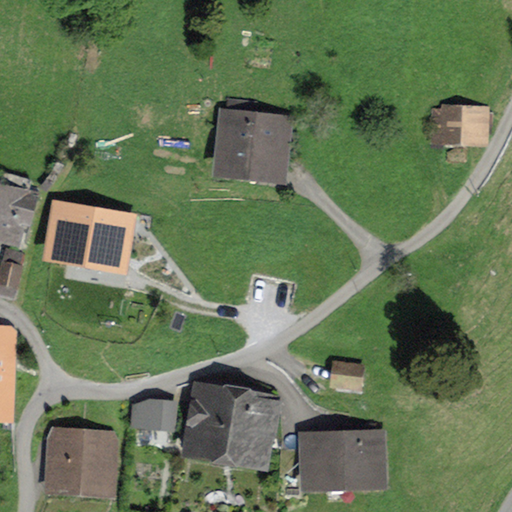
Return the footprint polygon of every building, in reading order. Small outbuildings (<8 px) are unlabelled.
[(291,113),(254,109),(255,100),(225,96),(225,105),(217,104),(209,170),(284,178),(291,113)] [(483,138),(485,101),(436,98),(436,104),(427,104),(425,135),(483,138)] [(31,221),(39,192),(30,190),(34,176),(2,168),(0,175),(0,233),(1,234),(6,214),(22,218),(31,221)] [(111,216),(113,207),(66,199),(48,208),(43,207),(36,241),(133,259),(140,221),(111,216)] [(17,238),(22,218),(6,214),(1,234),(17,238)] [(0,291),(16,295),(27,251),(5,246),(0,265),(0,291)] [(0,416),(15,417),(18,331),(7,321),(0,321),(0,416)] [(359,387),(362,360),(330,356),(327,384),(359,387)] [(182,450),(226,457),(238,384),(194,377),(182,450)] [(226,457),(270,464),(282,391),(238,384),(226,457)] [(176,428),(179,398),(149,395),(146,425),(176,428)] [(114,491),(117,427),(55,423),(48,435),(45,487),(114,491)] [(385,483),(382,424),(294,428),(297,487),(385,483)]
